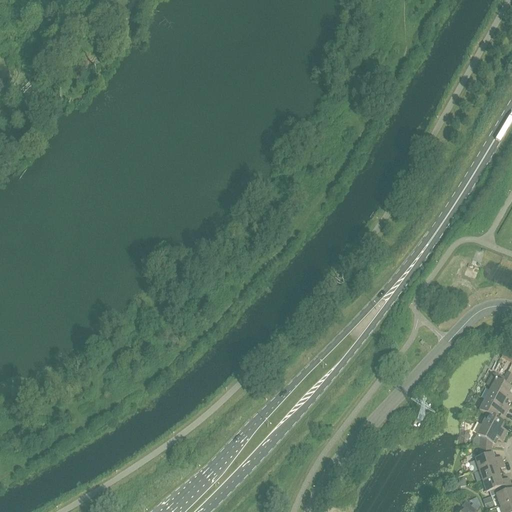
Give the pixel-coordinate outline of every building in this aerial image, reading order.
[(511,376),(507,374),(501,384),(495,381),(490,391),(505,399),(511,403),(511,402),(511,396),(508,395),(511,389),(507,387),(511,378),(511,376)] [(490,391),(485,401),(507,412),(509,408),(502,405),(505,399),(490,391)] [(479,411),(487,416),(487,415),(495,419),(498,414),(504,417),(507,412),(485,401),(479,411)] [(487,416),(482,425),(504,437),(507,433),(500,429),(503,423),(495,419),(487,415),(487,416)] [(480,437),(479,449),(491,449),(492,445),(495,438),(502,442),(504,437),(482,425),(477,436),(480,437)] [(475,460),(479,472),(502,463),(501,458),(493,461),(491,454),(491,449),(479,449),(479,458),(475,460)] [(479,472),(482,482),(499,477),(497,471),(504,468),(502,463),(479,472)] [(491,498),(496,496),(511,491),(508,480),(501,482),(499,477),(482,482),(486,493),(489,492),(491,498)] [(496,496),(500,507),(511,502),(511,490),(511,491),(496,496)] [(462,507),(464,510),(462,511),(476,511),(465,502),(462,507)] [(511,511),(511,502),(500,507),(501,511),(511,511)]
